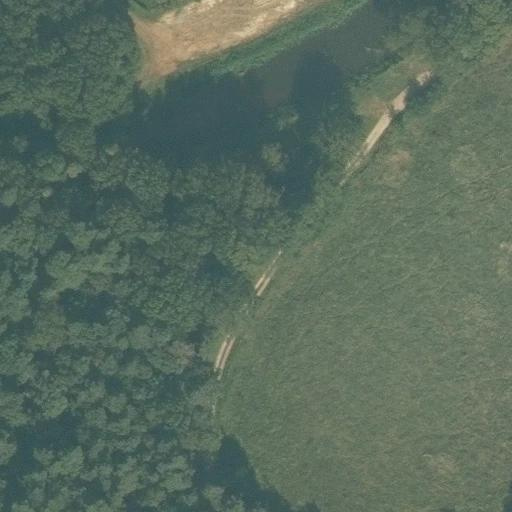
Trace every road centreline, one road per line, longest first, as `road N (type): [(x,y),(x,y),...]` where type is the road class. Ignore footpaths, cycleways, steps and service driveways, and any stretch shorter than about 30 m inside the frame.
road 1 (track): [(511,9),(381,129),(254,294)]
road 2 (track): [(254,294),(223,347),(206,401),(203,443),(227,511)]
